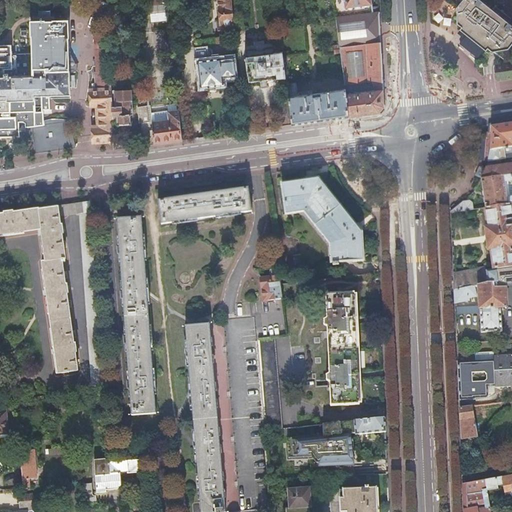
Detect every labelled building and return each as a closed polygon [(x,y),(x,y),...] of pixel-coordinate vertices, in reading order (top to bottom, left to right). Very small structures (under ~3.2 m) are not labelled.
[(231,0),(217,0),(220,19),(216,20),(217,29),(221,29),(221,30),(234,29),(231,0)] [(455,0),(456,0),(456,23),(461,26),(459,29),(464,33),(467,35),(482,47),(485,50),(487,47),(491,50),(507,47),(511,40),(511,27),(510,26),(511,24),(508,22),(510,19),(494,6),(492,9),(479,0),(455,0)] [(153,7),(152,21),(166,21),(167,8),(153,7)] [(379,11),(335,17),(338,41),(380,37),(380,33),(379,11)] [(0,112),(10,113),(10,101),(34,100),(34,105),(41,105),(41,96),(69,95),(68,71),(66,38),(67,38),(66,20),(50,21),(50,22),(43,22),(43,21),(29,22),(30,54),(10,54),(9,45),(0,45),(0,112)] [(111,77),(108,24),(98,25),(99,42),(100,64),(97,64),(97,71),(94,71),(95,84),(92,84),(92,92),(91,92),(92,105),(98,105),(99,128),(93,128),(94,141),(114,140),(114,136),(114,129),(112,98),(112,91),(111,77)] [(91,43),(99,42),(98,25),(91,33),(91,43)] [(482,47),(467,35),(465,38),(480,50),(482,47)] [(380,37),(338,41),(339,45),(340,52),(344,83),(345,89),(348,117),(379,113),(384,106),(380,37)] [(230,50),(237,50),(236,38),(229,39),(230,50)] [(248,82),(285,77),(283,59),(282,52),(282,50),(273,51),(273,47),(271,47),(271,42),(246,46),(247,50),(245,50),(246,56),(245,56),(248,82)] [(205,49),(196,50),(200,87),(225,84),(224,76),(235,75),(233,57),(218,58),(218,56),(210,57),(210,50),(205,50),(205,49)] [(511,62),(495,65),(497,80),(511,77),(511,62)] [(345,89),(288,96),(288,97),(292,125),(348,117),(345,89)] [(112,98),(114,129),(119,128),(119,125),(130,124),(129,114),(132,114),(131,90),(120,91),(120,94),(115,95),(115,98),(112,98)] [(274,101),(278,127),(292,125),(288,97),(284,97),(283,99),(274,101)] [(181,131),(178,109),(167,110),(168,119),(140,123),(142,146),(164,143),(182,140),(181,131)] [(33,126),(36,152),(71,148),(67,121),(33,126)] [(481,177),(511,174),(511,173),(511,123),(491,127),(491,131),(491,135),(491,138),(491,140),(491,144),(491,147),(490,151),(490,154),(489,157),(488,161),(503,159),(502,154),(504,154),(506,154),(507,152),(508,158),(511,157),(511,163),(486,167),(484,171),(483,173),(482,175),(481,177)] [(481,177),(481,178),(485,207),(510,204),(511,203),(511,196),(506,197),(504,181),(511,180),(511,174),(481,177)] [(305,181),(282,185),(286,216),(304,214),(329,245),(331,264),(333,264),(333,266),(334,267),(339,266),(339,263),(363,261),(361,232),(364,230),(359,223),(356,226),(319,179),(314,180),(313,175),(304,176),(305,181)] [(177,199),(158,201),(161,224),(250,212),(247,188),(227,191),(227,188),(221,189),(221,192),(184,198),(184,195),(177,196),(177,199)] [(450,211),(450,213),(473,209),(472,201),(470,199),(464,200),(463,201),(461,203),(459,205),(457,207),(455,208),(453,209),(452,210),(451,210),(450,211)] [(74,206),(75,214),(78,213),(90,212),(89,202),(83,203),(83,205),(74,206)] [(511,218),(510,204),(485,207),(488,228),(486,229),(489,248),(491,248),(494,267),(494,269),(511,266),(511,218)] [(74,206),(58,208),(59,216),(75,214),(74,206)] [(59,216),(58,208),(58,207),(12,214),(11,212),(4,213),(4,215),(0,215),(0,235),(40,229),(44,261),(42,262),(58,373),(77,370),(75,352),(76,351),(75,343),(74,343),(67,293),(68,293),(67,285),(66,285),(62,262),(65,262),(61,234),(63,234),(62,225),(60,226),(59,216)] [(104,388),(91,211),(90,212),(78,213),(92,389),(104,388)] [(118,246),(116,246),(117,253),(119,253),(122,291),(120,292),(120,298),(123,298),(126,336),(123,337),(123,344),(126,343),(129,382),(126,382),(127,389),(130,388),(132,415),(155,413),(140,218),(117,219),(118,246)] [(511,266),(494,269),(494,267),(486,268),(488,284),(454,289),(455,302),(469,301),(469,298),(476,297),(476,296),(479,296),(481,332),(502,331),(501,307),(511,307),(511,300),(511,281),(505,281),(504,272),(511,271),(511,266)] [(280,284),(279,276),(260,278),(261,288),(262,288),(263,301),(282,298),(280,284)] [(326,319),(323,321),(323,326),(327,327),(329,374),(326,376),(326,380),(330,382),(331,406),(359,404),(354,292),(325,294),(326,319)] [(209,324),(186,326),(200,511),(224,511),(223,490),(225,490),(224,483),(222,483),(220,446),(222,446),(221,439),(219,439),(216,401),(218,401),(217,393),(215,394),(212,355),(214,355),(214,348),(211,348),(209,324)] [(283,429),(275,338),(259,340),(267,430),(283,429)] [(493,359),(458,361),(459,399),(474,399),(474,398),(488,398),(488,387),(496,386),(496,387),(511,386),(511,354),(493,355),(493,359)] [(477,436),(472,406),(472,405),(460,406),(461,438),(477,436)] [(6,411),(0,411),(0,438),(11,438),(11,431),(7,431),(6,411)] [(386,432),(386,418),(338,423),(339,435),(355,434),(355,436),(386,432)] [(328,424),(309,426),(310,440),(330,438),(328,424)] [(34,449),(20,450),(23,488),(29,487),(28,478),(36,478),(34,449)] [(110,462),(110,459),(94,460),(96,494),(107,493),(107,491),(118,490),(121,486),(121,474),(127,473),(127,474),(131,473),(131,475),(138,474),(138,473),(142,472),(141,460),(110,462)] [(483,469),(482,463),(463,466),(463,472),(483,469)] [(511,474),(486,479),(488,491),(498,488),(498,485),(503,484),(505,493),(511,491),(511,474)] [(486,479),(463,483),(465,511),(473,510),(473,511),(490,511),(488,495),(488,491),(486,479)] [(83,505),(96,503),(96,496),(93,496),(91,484),(82,485),(83,505)] [(366,489),(340,490),(340,511),(377,511),(377,488),(369,489),(369,486),(366,487),(366,489)] [(290,508),(286,508),(286,511),(308,511),(308,508),(311,507),(310,488),(289,489),(290,508)] [(488,495),(490,511),(499,511),(496,494),(488,495)] [(33,501),(24,502),(19,502),(20,511),(35,511),(35,501),(33,501)]
